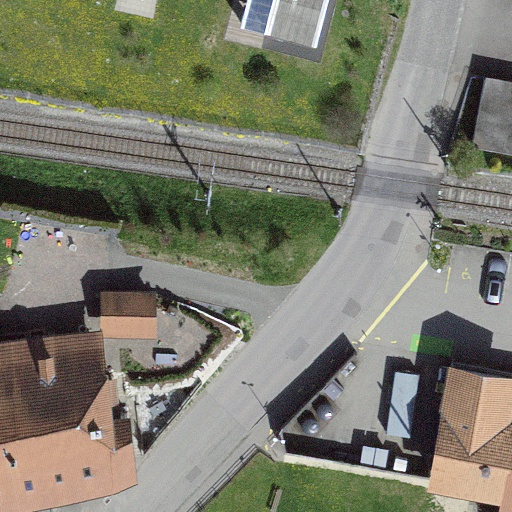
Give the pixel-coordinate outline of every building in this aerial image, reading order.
[(272,0),(265,28),(315,41),(324,0),(272,0)] [(511,83),(484,78),(471,145),(511,151),(511,83)] [(115,345),(149,346),(150,292),(101,291),(101,323),(107,323),(107,329),(112,329),(115,345)] [(0,344),(0,511),(33,511),(29,491),(106,476),(132,463),(127,412),(116,415),(112,377),(96,380),(91,334),(0,344)] [(511,490),(511,377),(455,368),(436,476),(511,490)]
